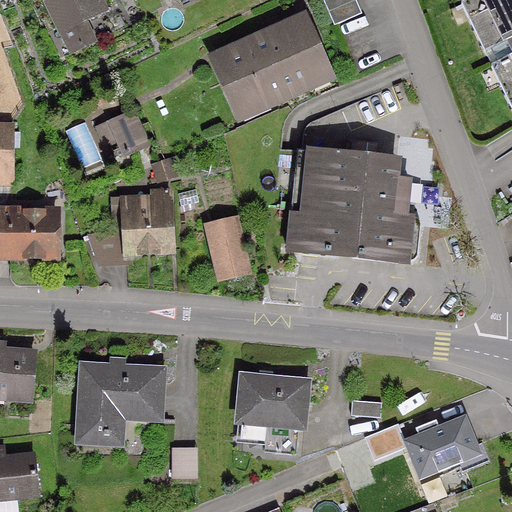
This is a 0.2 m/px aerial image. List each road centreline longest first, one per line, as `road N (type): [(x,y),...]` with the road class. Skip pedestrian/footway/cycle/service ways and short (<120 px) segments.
road 1 (residential): [(502,357),(156,316),(0,311)]
road 2 (residential): [(502,357),(508,312),(499,262),(401,0)]
